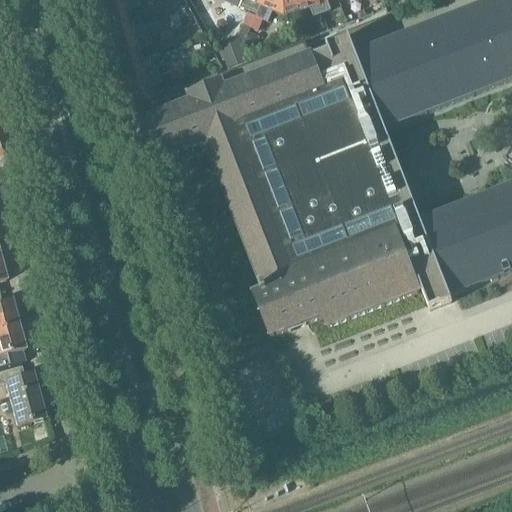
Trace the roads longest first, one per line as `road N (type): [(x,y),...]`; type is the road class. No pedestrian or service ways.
road 1 (tertiary): [(193,511),(151,400),(44,0)]
road 2 (tertiary): [(14,0),(131,407),(146,511)]
road 3 (residential): [(0,499),(70,466),(0,183)]
